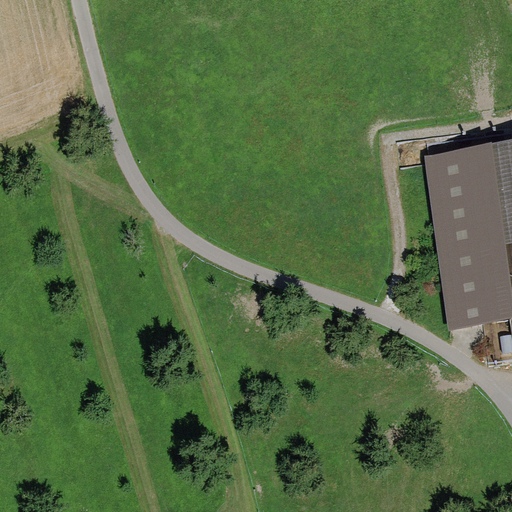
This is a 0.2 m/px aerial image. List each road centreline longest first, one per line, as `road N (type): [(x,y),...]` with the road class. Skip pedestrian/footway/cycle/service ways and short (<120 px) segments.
road 1 (unclassified): [(78,0),(114,138),(144,198),(176,229),(209,250),(424,337),(474,369),(511,411)]
road 2 (track): [(511,122),(389,140),(400,256),(384,317)]
